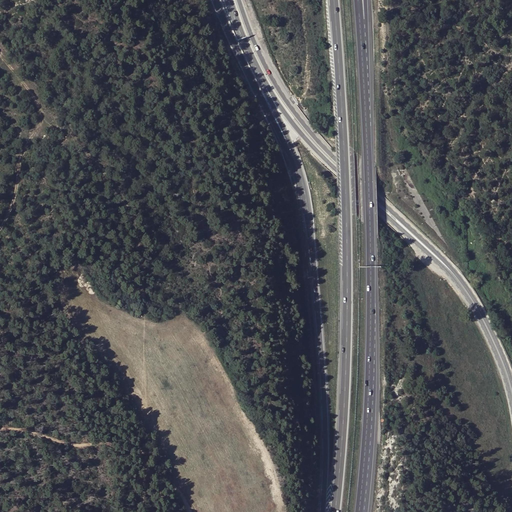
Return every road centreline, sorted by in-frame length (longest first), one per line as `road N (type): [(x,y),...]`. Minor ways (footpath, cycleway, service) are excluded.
road 1 (motorway): [(334,0),(348,302),(336,511)]
road 2 (secondary): [(511,378),(464,283),(294,112),(238,0)]
road 3 (secondary): [(262,80),(323,157),(459,285),(511,404)]
road 4 (motorway): [(366,460),(371,255),(364,77)]
road 5 (motorway): [(292,158),(317,296),(323,511)]
road 6 (track): [(0,425),(127,445),(144,471),(140,511)]
road 7 (track): [(0,59),(36,104),(40,122),(18,161),(0,230)]
road 8 (motorway): [(215,0),(292,158)]
